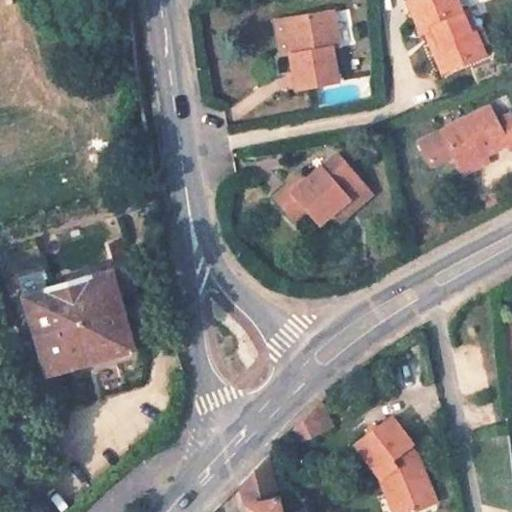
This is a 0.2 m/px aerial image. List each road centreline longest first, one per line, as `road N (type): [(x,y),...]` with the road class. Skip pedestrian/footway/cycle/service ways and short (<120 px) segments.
road 1 (tertiary): [(190,222),(202,370),(230,448)]
road 2 (tertiary): [(190,222),(161,0)]
road 3 (secondary): [(321,356),(511,241)]
road 4 (tertiary): [(321,356),(226,281),(190,222)]
road 5 (secondary): [(230,448),(321,356)]
